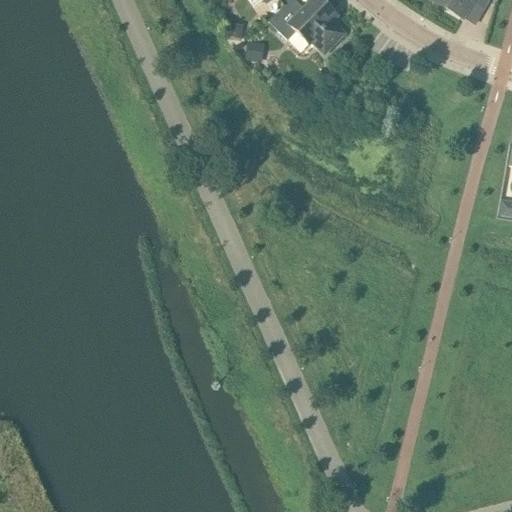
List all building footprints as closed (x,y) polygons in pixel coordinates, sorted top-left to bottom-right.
[(337,18),(318,0),(314,0),(299,16),(289,5),(267,23),(287,43),(295,34),(309,47),(312,44),(324,56),(344,36),(331,24),(337,18)] [(435,0),(434,3),(462,19),(472,0),(473,0),(483,5),(486,0),(435,0)] [(230,27),(228,41),(242,43),(244,29),(230,27)] [(262,64),(264,49),(247,47),(245,62),(262,64)] [(511,204),(502,202),(499,217),(511,218),(511,204)]
